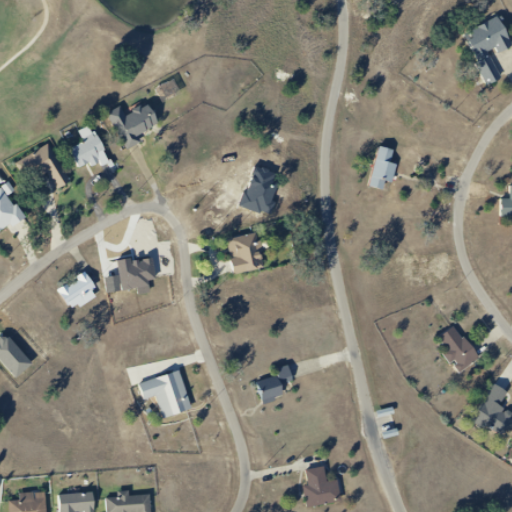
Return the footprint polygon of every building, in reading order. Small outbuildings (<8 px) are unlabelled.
[(464,32),(487,85),(501,79),(489,51),(496,48),(498,53),(511,46),(511,45),(499,17),(464,32)] [(162,93),(170,109),(188,100),(179,84),(162,93)] [(112,118),(132,156),(148,148),(145,142),(164,132),(153,111),(132,122),(126,111),(112,118)] [(85,136),(89,146),(74,153),(82,170),(95,164),(100,175),(116,168),(97,130),(85,136)] [(17,169),(29,189),(50,176),(62,195),(77,186),(55,147),(17,169)] [(391,183),(397,164),(390,162),(394,151),(379,147),(368,186),(383,190),(385,182),(391,183)] [(0,194),(0,235),(13,225),(19,232),(32,222),(7,189),(0,194)] [(230,245),(239,281),(273,273),(266,247),(261,248),(258,238),(230,245)] [(64,294),(73,308),(100,291),(90,275),(82,280),(85,284),(76,289),(75,287),(64,294)] [(479,359),(458,327),(436,342),(457,374),(479,359)] [(260,385),(267,411),(282,407),(280,402),(287,400),(284,390),(299,386),(293,366),(275,372),(278,380),(260,385)] [(184,374),(141,389),(148,406),(160,402),(168,424),(198,414),(184,374)] [(485,430),(487,426),(503,437),(511,422),(511,414),(499,407),(508,392),(495,384),(471,421),(485,430)] [(311,474),(313,488),(308,489),(313,511),(348,506),(344,485),(334,487),(331,470),(311,474)] [(63,498),(63,511),(98,511),(98,496),(63,498)] [(113,501),(113,511),(156,511),(156,500),(113,501)] [(13,505),(13,511),(53,511),(53,503),(13,505)]
